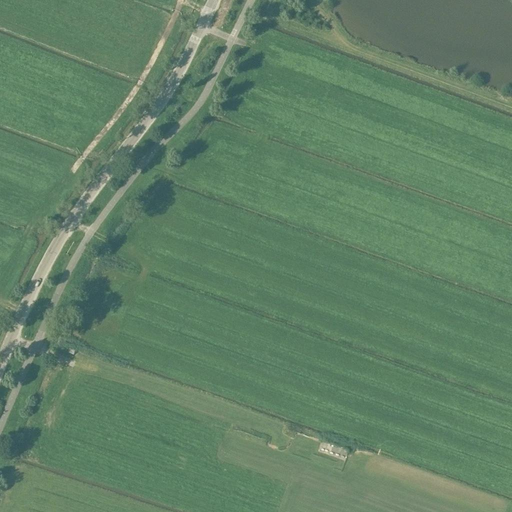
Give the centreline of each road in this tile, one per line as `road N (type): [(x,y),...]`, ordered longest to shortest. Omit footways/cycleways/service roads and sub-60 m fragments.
road 1 (tertiary): [(0,366),(46,261),(175,79),(213,0)]
road 2 (track): [(0,288),(27,230),(138,85),(180,0)]
road 3 (track): [(310,0),(350,44),(511,105)]
